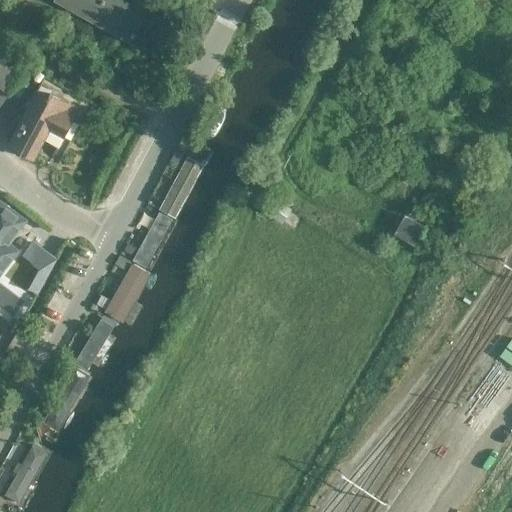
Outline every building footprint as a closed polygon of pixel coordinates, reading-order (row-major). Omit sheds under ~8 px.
[(54,0),(53,2),(68,10),(123,40),(139,11),(118,0),(54,0)] [(0,100),(22,72),(0,55),(0,100)] [(61,149),(76,120),(69,117),(75,106),(56,96),(59,92),(38,81),(5,144),(30,157),(40,138),(61,149)] [(149,200),(177,216),(210,154),(180,139),(149,200)] [(259,208),(282,223),(293,207),(272,191),(259,208)] [(177,219),(148,202),(120,253),(150,271),(177,219)] [(0,255),(0,242),(18,219),(0,206),(0,262),(3,258),(0,255)] [(394,232),(414,244),(425,225),(405,213),(394,232)] [(90,304),(124,322),(151,274),(119,256),(90,304)] [(61,356),(87,370),(113,325),(86,310),(61,356)] [(27,414),(57,432),(89,375),(60,358),(27,414)] [(0,465),(0,492),(19,503),(48,453),(16,435),(0,465)]
